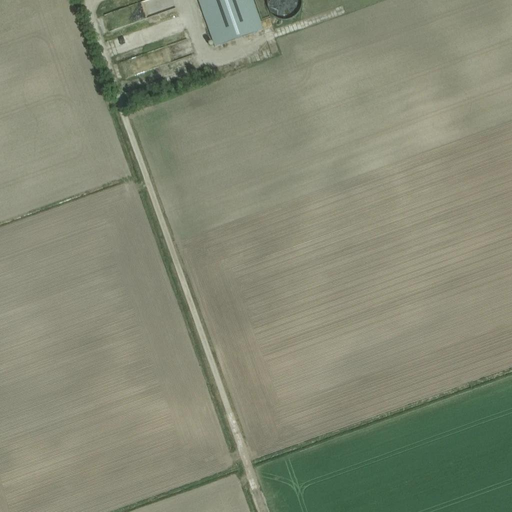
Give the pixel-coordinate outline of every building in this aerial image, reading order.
[(139,19),(181,7),(178,0),(163,0),(136,8),(139,19)] [(263,31),(252,0),(197,0),(214,48),(263,31)] [(182,9),(167,14),(170,21),(185,16),(182,9)] [(268,23),(271,29),(278,26),(276,20),(268,23)] [(127,51),(140,49),(138,36),(126,38),(127,51)]
